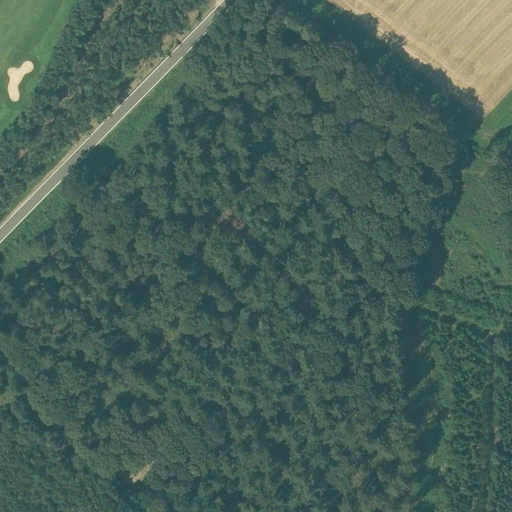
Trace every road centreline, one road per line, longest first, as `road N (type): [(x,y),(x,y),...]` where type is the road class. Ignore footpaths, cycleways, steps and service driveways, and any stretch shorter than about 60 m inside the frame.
road 1 (tertiary): [(0,234),(231,0)]
road 2 (track): [(130,482),(0,353)]
